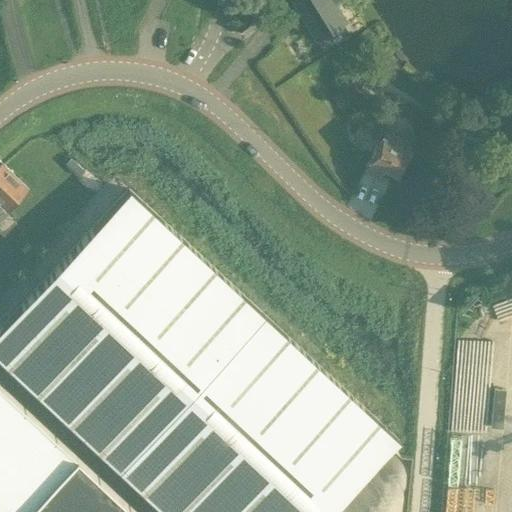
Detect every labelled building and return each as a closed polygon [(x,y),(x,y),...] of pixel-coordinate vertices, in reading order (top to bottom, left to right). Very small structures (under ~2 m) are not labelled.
[(346,20),(333,0),(292,0),(291,0),(316,39),(346,20)] [(252,9),(235,25),(245,35),(262,19),(252,9)] [(376,144),(363,168),(379,176),(382,169),(390,173),(390,177),(394,177),(404,158),(402,157),(409,144),(385,132),(378,145),(376,144)] [(0,202),(5,207),(25,187),(0,163),(0,202)] [(131,193),(0,333),(0,354),(169,511),(323,511),(393,438),(131,193)] [(0,511),(134,511),(0,386),(0,511)]
